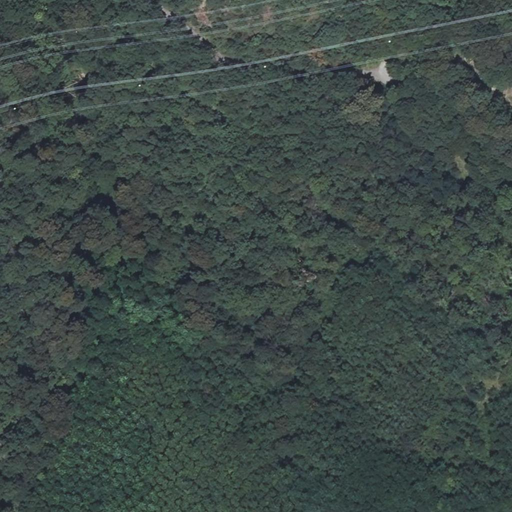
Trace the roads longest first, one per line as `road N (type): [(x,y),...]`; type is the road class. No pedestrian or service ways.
road 1 (track): [(384,69),(231,65),(160,0)]
road 2 (unclassified): [(511,141),(489,122),(391,83),(384,69)]
road 3 (track): [(384,69),(493,50),(511,38)]
